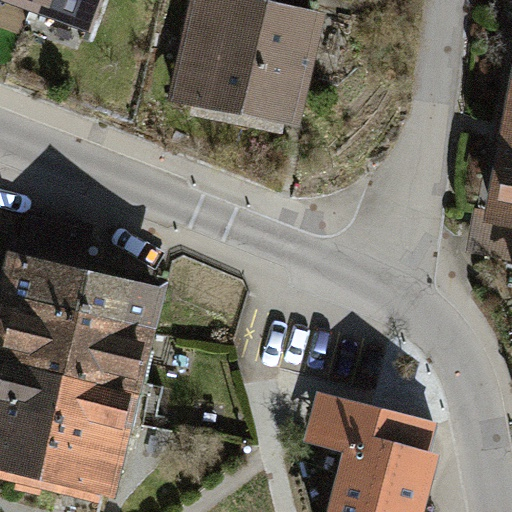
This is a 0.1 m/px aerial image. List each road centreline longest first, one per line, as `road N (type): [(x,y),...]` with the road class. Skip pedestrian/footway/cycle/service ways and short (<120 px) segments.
road 1 (tertiary): [(384,286),(0,131)]
road 2 (residential): [(384,286),(426,147),(446,0)]
road 3 (tertiary): [(496,511),(459,367),(384,286)]
